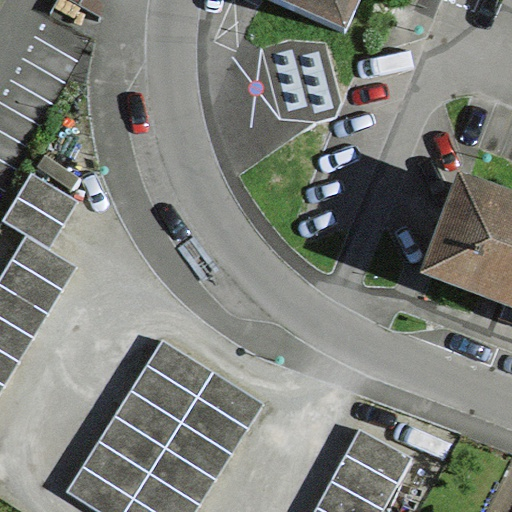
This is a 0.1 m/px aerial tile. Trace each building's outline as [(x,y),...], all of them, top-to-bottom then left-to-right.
[(283,0),(344,27),(354,0),(283,0)] [(25,172),(0,213),(0,222),(20,235),(43,248),(72,200),(25,172)] [(511,301),(511,204),(467,187),(433,272),(511,301)] [(20,235),(0,267),(0,384),(71,265),(43,248),(20,235)] [(189,511),(259,402),(156,338),(62,490),(96,511),(189,511)] [(375,511),(407,454),(354,425),(307,511),(375,511)]
